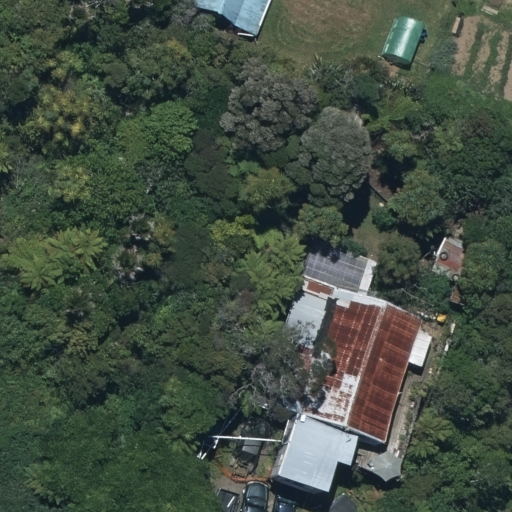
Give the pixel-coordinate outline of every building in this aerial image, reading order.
[(157,0),(156,3),(247,43),(266,0),(157,0)] [(6,156),(35,177),(58,148),(29,127),(6,156)] [(89,183),(128,213),(155,178),(115,148),(89,183)] [(441,234),(431,277),(461,285),(471,242),(441,234)] [(339,453),(364,461),(409,330),(319,299),(253,492),(309,509),(317,482),(329,485),(339,453)]
